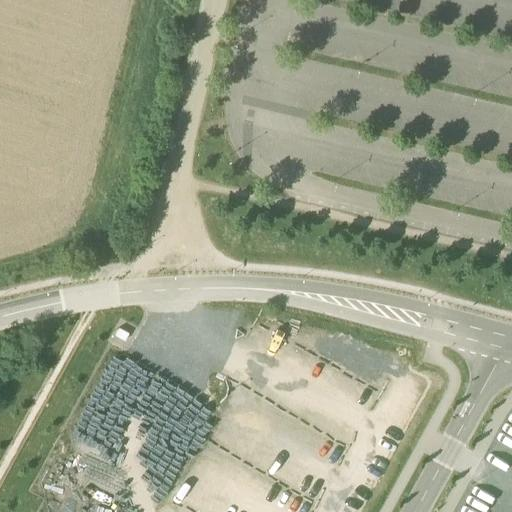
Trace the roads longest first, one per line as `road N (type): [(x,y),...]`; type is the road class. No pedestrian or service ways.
road 1 (unclassified): [(511,340),(347,299),(181,287)]
road 2 (track): [(181,287),(178,181),(218,0)]
